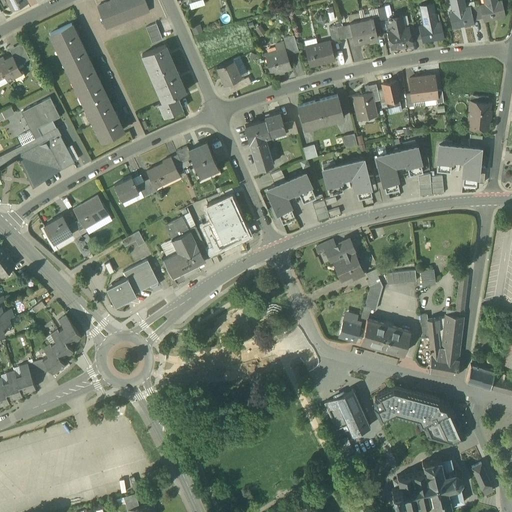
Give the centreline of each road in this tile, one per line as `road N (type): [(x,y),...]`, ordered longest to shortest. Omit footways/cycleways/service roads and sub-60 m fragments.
road 1 (residential): [(511,49),(354,72),(217,113)]
road 2 (residential): [(217,113),(143,144),(2,223)]
road 3 (residential): [(275,250),(372,216),(490,200)]
road 4 (residential): [(490,200),(459,389)]
road 5 (tertiary): [(113,342),(2,223)]
road 6 (residential): [(275,250),(217,113)]
road 7 (residential): [(459,389),(317,348)]
road 8 (residential): [(317,348),(288,343),(173,365)]
road 9 (tertiary): [(198,511),(138,381)]
road 10 (residential): [(511,70),(490,200)]
road 11 (residential): [(217,113),(166,0)]
road 12 (residential): [(508,511),(474,422),(481,395)]
